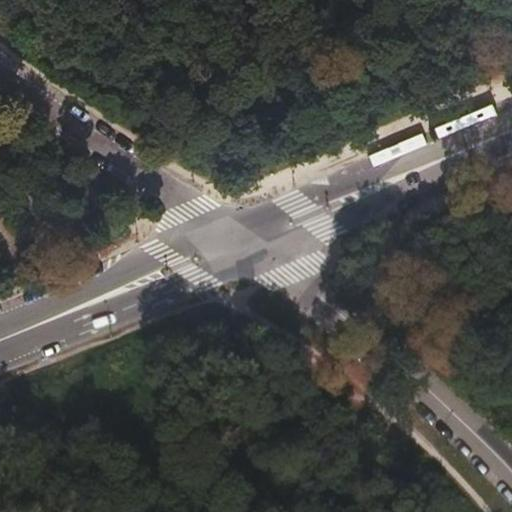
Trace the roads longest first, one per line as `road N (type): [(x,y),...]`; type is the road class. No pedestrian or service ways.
road 1 (unclassified): [(511,476),(244,242)]
road 2 (residential): [(0,80),(244,242)]
road 3 (tertiary): [(511,129),(244,242)]
road 4 (tertiary): [(244,242),(0,340)]
